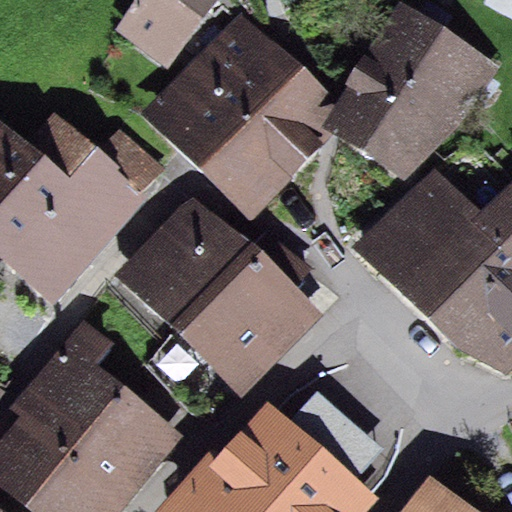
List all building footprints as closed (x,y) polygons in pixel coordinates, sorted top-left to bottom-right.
[(163,66),(186,36),(183,33),(208,0),(147,0),(123,33),(163,66)] [(409,175),(449,119),(456,124),(489,78),(399,19),(343,108),(352,113),(341,131),(409,175)] [(245,26),(158,113),(201,158),(265,94),(241,71),(266,47),(245,26)] [(298,137),(326,108),(266,47),(241,71),(265,94),(201,158),(255,210),(313,151),(298,137)] [(54,127),(28,159),(39,169),(77,203),(106,171),(114,177),(139,153),(120,135),(95,160),(54,127)] [(0,213),(39,169),(28,159),(0,134),(0,213)] [(108,232),(160,172),(139,153),(114,177),(106,171),(77,203),(108,232)] [(109,243),(103,238),(108,232),(77,203),(39,169),(0,213),(0,249),(58,302),(109,243)] [(432,180),(363,248),(406,295),(475,225),(432,180)] [(511,353),(511,199),(482,232),(475,225),(406,295),(464,351),(501,366),(511,353)] [(200,213),(134,281),(184,323),(246,257),(264,238),(233,220),(223,235),(200,213)] [(283,294),(305,271),(264,238),(246,257),(184,323),(243,378),(278,341),(285,347),(311,320),(283,294)] [(42,400),(0,453),(0,480),(33,507),(117,400),(89,378),(111,351),(84,331),(34,393),(42,400)] [(38,511),(113,511),(168,442),(117,400),(33,507),(38,511)] [(278,511),(328,452),(277,408),(232,457),(222,448),(169,509),(173,511),(278,511)] [(328,452),(278,511),(364,511),(377,494),(328,452)]
